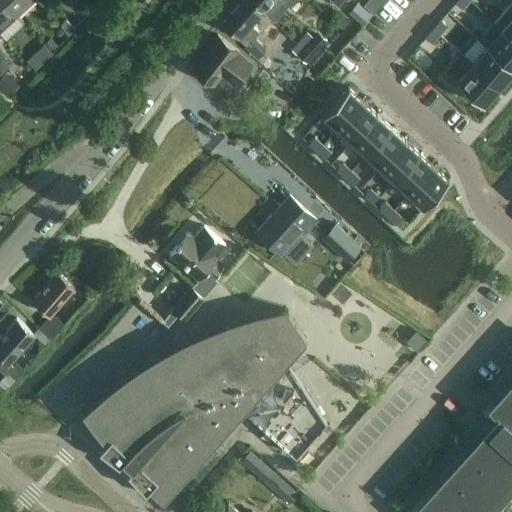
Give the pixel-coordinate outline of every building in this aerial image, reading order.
[(0,0),(0,26),(15,13),(2,0),(0,0)] [(2,0),(15,13),(29,0),(2,0)] [(252,0),(242,0),(222,22),(237,36),(238,35),(240,37),(245,30),(250,34),(258,25),(254,21),(262,12),(261,10),(262,9),(252,0)] [(252,0),(262,9),(273,18),(289,0),(252,0)] [(382,0),(366,0),(362,4),(372,13),(383,1),(382,0)] [(455,0),(454,2),(455,2),(462,9),(469,0),(455,0)] [(357,1),(348,12),(362,25),(371,14),(357,1)] [(511,6),(509,4),(495,21),(501,26),(511,36),(511,6)] [(66,19),(60,25),(69,34),(74,30),(75,28),(66,19)] [(439,19),(431,28),(432,28),(439,34),(447,25),(440,19),(439,19)] [(495,21),(479,38),(485,43),(511,66),(511,36),(501,26),(495,21)] [(431,28),(424,36),(424,37),(432,43),(439,34),(432,28),(431,28)] [(237,51),(238,49),(217,33),(192,67),(213,82),(221,72),(235,83),(251,62),(237,51)] [(296,53),(306,61),(321,45),(322,44),(311,36),(296,53)] [(51,37),(44,42),(50,49),(57,44),(51,37)] [(253,37),(245,47),(257,57),(265,47),(253,37)] [(511,66),(485,43),(470,61),(499,86),(511,71),(511,66)] [(0,51),(0,73),(11,63),(0,51)] [(35,51),(26,59),(35,69),(44,61),(35,51)] [(459,51),(443,69),(454,79),(483,104),(499,86),(470,61),(459,51)] [(263,69),(258,75),(261,77),(267,76),(269,74),(263,69)] [(6,72),(0,77),(0,85),(9,94),(19,84),(6,72)] [(347,86),(322,114),(337,127),(362,100),(347,86)] [(362,100),(337,127),(351,140),(376,112),(362,100)] [(376,112),(351,140),(366,153),(391,125),(376,112)] [(391,125),(366,153),(381,166),(405,139),(391,125)] [(314,136),(307,143),(316,151),(322,143),(314,136)] [(405,139),(381,166),(395,179),(419,151),(405,139)] [(322,143),(316,151),(324,159),(331,151),(322,143)] [(419,151),(395,179),(409,192),(434,164),(419,151)] [(342,162),(336,169),(344,177),(351,169),(342,162)] [(434,164),(409,192),(424,205),(448,177),(434,164)] [(351,169),(344,177),(353,185),(360,177),(351,169)] [(370,188),(363,195),(372,203),(379,195),(370,188)] [(254,230),(280,254),(302,230),(306,234),(319,219),(290,192),(254,230)] [(385,200),(378,208),(386,216),(393,208),(385,200)] [(393,208),(386,216),(395,224),(402,216),(393,208)] [(348,262),(353,256),(354,256),(362,248),(361,247),(362,246),(335,222),(321,237),(348,262)] [(172,307),(161,319),(167,324),(178,312),(184,318),(204,295),(218,280),(217,279),(216,278),(224,268),(224,267),(223,268),(214,261),(218,256),(216,255),(226,243),(204,225),(194,236),(188,231),(170,252),(199,277),(192,285),(172,307)] [(33,299),(49,313),(37,327),(50,337),(51,336),(63,322),(51,311),(75,284),(58,270),(33,299)] [(82,410),(81,411),(104,441),(98,448),(118,462),(122,458),(131,466),(127,470),(157,495),(163,499),(210,447),(244,409),(296,455),(327,421),(287,360),(307,338),(288,308),(255,316),(224,326),(193,339),(163,354),(135,371),(109,391),(84,414),(82,410)] [(15,317),(0,334),(0,369),(4,373),(0,378),(0,383),(6,388),(13,380),(23,368),(15,361),(12,364),(8,360),(32,332),(15,317)] [(37,327),(33,331),(46,342),(50,337),(37,327)] [(415,329),(405,340),(416,350),(426,339),(415,329)] [(492,511),(493,511),(491,510),(498,502),(500,503),(511,490),(511,489),(511,486),(511,379),(509,383),(511,385),(511,386),(504,396),(501,392),(490,404),(502,415),(488,430),(486,428),(478,437),(475,440),(477,441),(468,451),(467,449),(456,461),(457,463),(449,472),(447,471),(437,482),(438,484),(430,493),(428,492),(417,504),(419,505),(412,511),(492,511)] [(264,481),(272,487),(289,502),(297,492),(273,471),(264,481)] [(253,511),(252,511),(250,511),(239,511),(228,502),(229,501),(228,500),(216,511),(253,511)]
